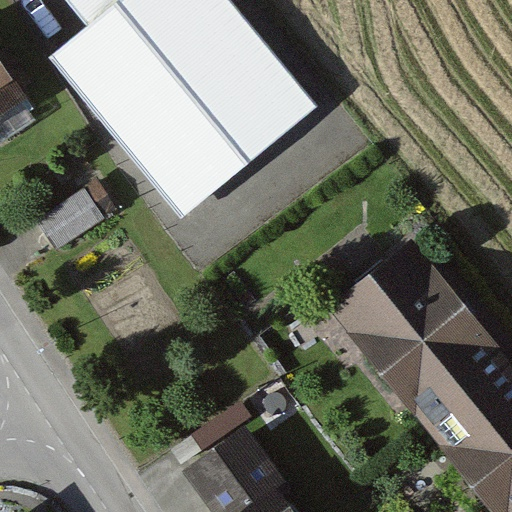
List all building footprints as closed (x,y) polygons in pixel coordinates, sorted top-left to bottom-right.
[(237,0),(76,0),(91,19),(53,50),(184,210),(320,98),(237,0)] [(0,107),(28,90),(0,45),(0,107)] [(120,209),(97,179),(41,217),(64,249),(120,209)] [(416,240),(334,307),(428,423),(510,357),(416,240)] [(511,511),(511,358),(510,357),(428,423),(503,511),(511,511)] [(186,467),(221,511),(232,511),(277,478),(287,471),(246,419),(186,467)] [(303,511),(277,478),(232,511),(303,511)]
